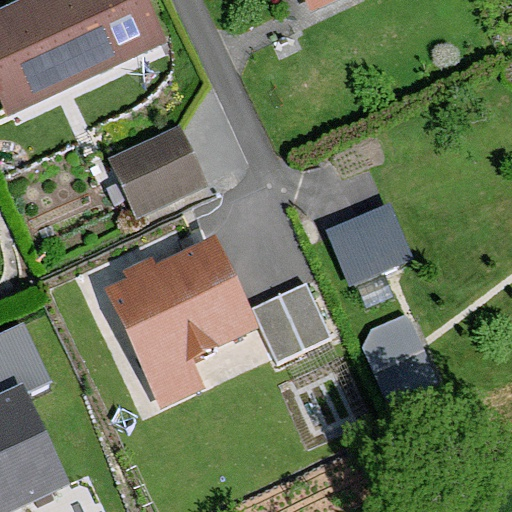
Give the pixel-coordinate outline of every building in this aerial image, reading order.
[(0,122),(152,49),(127,0),(41,0),(0,20),(0,122)] [(284,0),(303,34),(362,2),(361,0),(284,0)] [(199,194),(171,137),(97,173),(126,231),(199,194)] [(329,222),(349,275),(416,252),(397,198),(329,222)] [(244,348),(196,255),(91,308),(152,427),(196,405),(182,379),(244,348)] [(328,348),(300,294),(247,321),(275,375),(328,348)] [(397,326),(367,340),(352,358),(364,382),(413,359),(397,326)] [(0,346),(0,511),(30,511),(57,499),(13,413),(44,397),(14,339),(0,346)]
